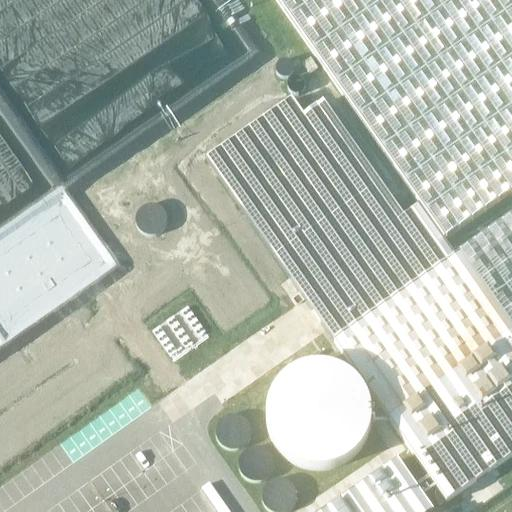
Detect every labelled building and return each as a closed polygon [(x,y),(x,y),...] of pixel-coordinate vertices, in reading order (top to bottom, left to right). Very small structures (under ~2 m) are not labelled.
[(511,0),(274,0),(419,208),(403,219),(321,103),(300,115),(288,98),(204,156),(447,506),(511,460),(511,210),(451,253),(443,242),(511,194),(511,0)] [(135,148),(130,184),(170,190),(176,154),(135,148)] [(53,188),(0,221),(0,336),(105,270),(53,188)] [(359,418),(369,411),(329,358),(323,362),(289,360),(280,366),(275,366),(249,385),(247,430),(270,461),(321,464),(345,446),(346,436),(358,426),(359,418)] [(432,511),(397,462),(326,511),(432,511)]
